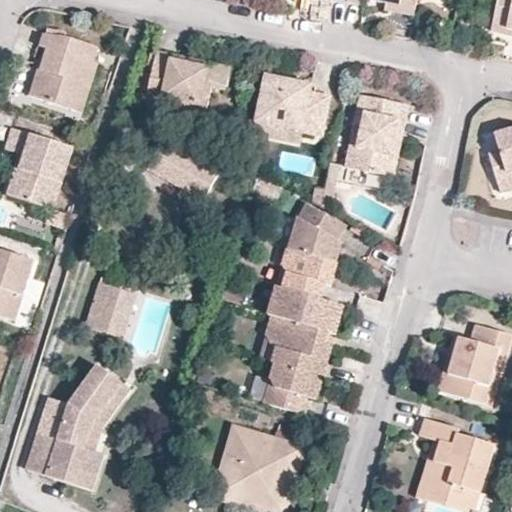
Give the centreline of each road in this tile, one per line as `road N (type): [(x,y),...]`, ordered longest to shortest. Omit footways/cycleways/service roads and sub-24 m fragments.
road 1 (residential): [(456,73),(104,0)]
road 2 (residential): [(344,511),(425,242)]
road 3 (residential): [(425,242),(456,73)]
